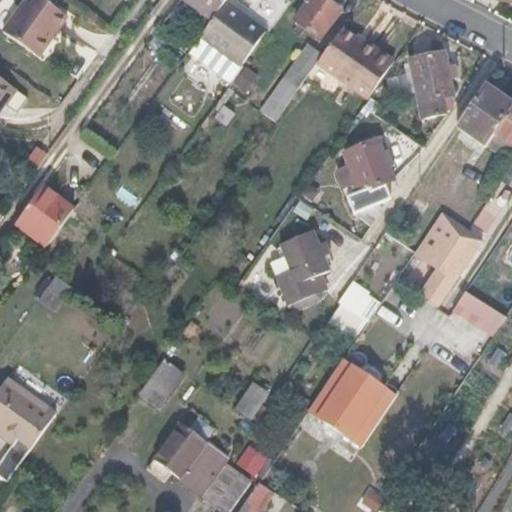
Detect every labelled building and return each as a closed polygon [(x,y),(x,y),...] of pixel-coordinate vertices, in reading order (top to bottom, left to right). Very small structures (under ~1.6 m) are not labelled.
[(38,60),(68,19),(43,0),(25,0),(2,33),(38,60)] [(187,0),(214,19),(225,4),(227,0),(187,0)] [(339,11),(323,0),(301,0),(306,4),(294,21),(318,38),(339,11)] [(225,4),(214,19),(188,54),(226,83),(264,32),(225,4)] [(157,55),(167,40),(158,33),(148,48),(151,50),(149,53),(153,56),(155,53),(157,55)] [(361,48),(340,33),(322,57),(315,67),(350,90),(376,52),(365,44),(361,48)] [(299,89),(315,67),(322,57),(304,45),(281,77),(299,89)] [(447,99),(440,56),(407,63),(418,121),(447,99)] [(275,123),(299,89),(281,77),(257,111),(275,123)] [(0,104),(1,102),(11,89),(0,79),(0,104)] [(11,89),(1,102),(12,110),(22,96),(11,89)] [(454,132),(483,153),(493,139),(511,111),(482,90),(454,132)] [(511,111),(493,139),(511,151),(511,111)] [(390,184),(376,146),(344,157),(356,195),(343,199),(349,217),(357,213),(372,225),(386,203),(381,188),(390,184)] [(32,173),(45,154),(35,147),(22,166),(32,173)] [(75,210),(43,186),(16,224),(47,248),(75,210)] [(307,187),(299,199),(309,205),(318,194),(307,187)] [(312,212),(297,203),(291,215),(304,223),(312,212)] [(464,232),(441,215),(416,251),(438,267),(431,277),(448,288),(473,252),(458,241),(464,232)] [(511,232),(508,229),(484,264),(499,274),(511,259),(511,232)] [(317,249),(313,236),(276,248),(277,250),(267,254),(284,308),(322,295),(318,280),(326,277),(321,260),(326,259),(322,247),(317,249)] [(40,258),(28,274),(48,288),(68,303),(80,287),(40,258)] [(499,274),(484,264),(476,276),(491,286),(499,274)] [(435,307),(448,288),(431,277),(419,295),(435,307)] [(351,284),(336,306),(366,326),(376,311),(363,303),(367,295),(351,284)] [(462,296),(448,316),(490,344),(503,324),(462,296)] [(336,306),(320,330),(349,351),(366,326),(336,306)] [(161,409),(186,375),(170,363),(145,396),(161,409)] [(389,403),(337,368),(303,418),(355,454),(389,403)] [(7,377),(0,386),(0,421),(20,435),(15,442),(5,457),(17,465),(49,420),(17,396),(22,389),(7,377)] [(247,421),(268,394),(254,384),(234,411),(247,421)] [(0,430),(15,442),(20,435),(0,421),(0,430)] [(201,421),(193,433),(209,444),(217,432),(201,421)] [(183,427),(151,473),(168,485),(173,477),(221,511),(235,511),(252,488),(226,470),(233,460),(209,444),(193,433),(183,427)] [(266,459),(248,446),(234,466),(251,480),(266,459)] [(274,461),(268,457),(253,479),(259,483),(274,461)] [(254,490),(239,511),(262,511),(270,500),(254,490)] [(380,511),(384,507),(368,496),(361,508),(366,511),(380,511)]
